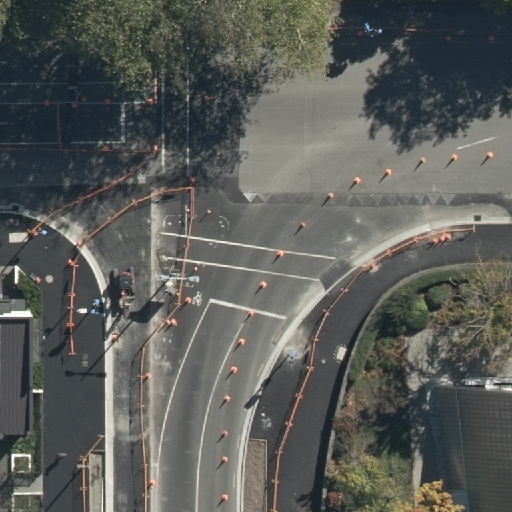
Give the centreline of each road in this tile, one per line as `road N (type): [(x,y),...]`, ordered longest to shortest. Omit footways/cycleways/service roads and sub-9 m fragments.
road 1 (secondary): [(202,511),(244,318),(302,204),(346,170),(422,142),(511,127)]
road 2 (tertiary): [(87,129),(511,126)]
road 3 (secondary): [(137,511),(134,289),(87,129)]
